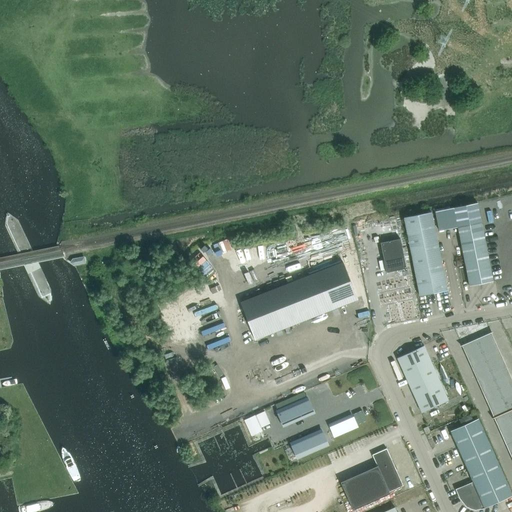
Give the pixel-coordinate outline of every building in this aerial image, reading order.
[(477,203),(434,211),(438,231),(457,227),(469,286),(493,281),(477,203)] [(420,298),(447,292),(432,214),(404,220),(420,298)] [(406,268),(400,238),(380,242),(386,272),(406,268)] [(343,260),(238,301),(254,341),(358,300),(343,260)] [(480,348),(495,341),(491,333),(491,332),(476,339),(480,348)] [(480,348),(476,339),(461,345),(461,346),(462,346),(465,354),(480,348)] [(480,348),(484,357),(499,350),(495,341),(480,348)] [(421,413),(448,400),(423,345),(397,358),(421,413)] [(484,357),(480,348),(465,354),(469,363),(484,357)] [(488,366),(503,359),(499,350),(484,357),(488,366)] [(488,366),(484,357),(469,363),(473,372),(488,366)] [(488,366),(492,375),(507,368),(503,359),(488,366)] [(492,375),(488,366),(473,372),(477,381),(492,375)] [(492,375),(496,384),(511,377),(507,368),(492,375)] [(496,384),(492,375),(477,381),(481,390),(496,384)] [(496,384),(500,393),(511,387),(511,380),(511,377),(496,384)] [(500,393),(496,384),(481,390),(485,400),(500,393)] [(504,402),(511,398),(511,387),(500,393),(504,402)] [(304,392),(275,405),(277,411),(283,426),(314,413),(307,398),(304,392)] [(504,402),(500,393),(485,400),(489,409),(504,402)] [(504,402),(489,409),(493,418),(508,411),(504,402)] [(511,420),(511,419),(508,411),(493,418),(497,427),(511,420)] [(255,415),(244,420),(251,436),(262,431),(259,424),(260,427),(269,424),(264,412),(255,416),(255,415)] [(353,415),(329,426),(334,437),(358,427),(353,415)] [(511,496),(478,418),(450,431),(484,508),(511,496)] [(511,430),(511,420),(497,427),(501,436),(511,430)] [(297,458),(327,445),(321,430),(291,443),(297,458)] [(511,441),(511,430),(501,436),(505,445),(511,441)] [(353,510),(383,496),(390,493),(389,492),(403,486),(386,448),(372,455),(377,466),(340,482),(353,510)]
